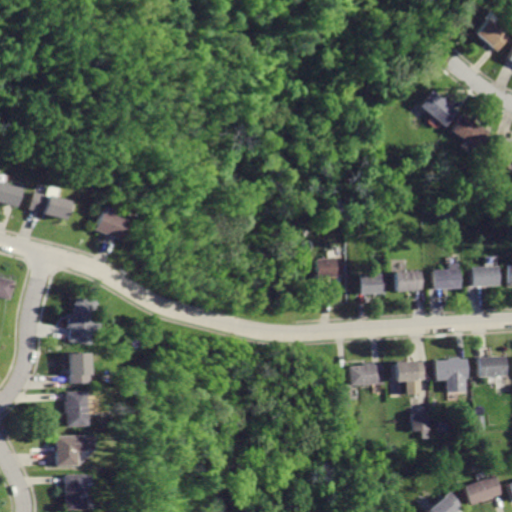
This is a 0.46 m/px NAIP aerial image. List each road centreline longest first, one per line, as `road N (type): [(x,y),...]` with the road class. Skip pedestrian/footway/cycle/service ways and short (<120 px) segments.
road 1 (residential): [(0,241),(93,270),(156,305),(270,333),(511,322)]
road 2 (residential): [(46,254),(23,371),(0,402)]
